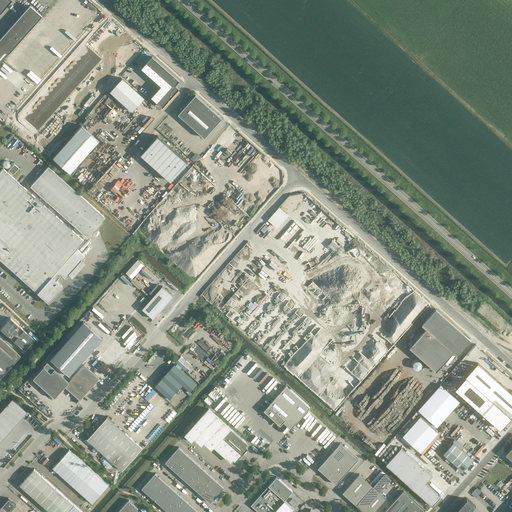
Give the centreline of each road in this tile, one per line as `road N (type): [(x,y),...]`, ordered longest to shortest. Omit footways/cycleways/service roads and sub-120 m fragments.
road 1 (secondary): [(511,294),(183,0)]
road 2 (unclassified): [(0,483),(52,425),(81,418),(298,177)]
road 3 (unclassified): [(298,177),(511,365)]
road 4 (unclassified): [(101,0),(298,177)]
road 5 (unclassified): [(222,511),(274,453),(340,511)]
road 6 (unknown): [(262,243),(227,285),(230,309),(273,280),(298,276)]
